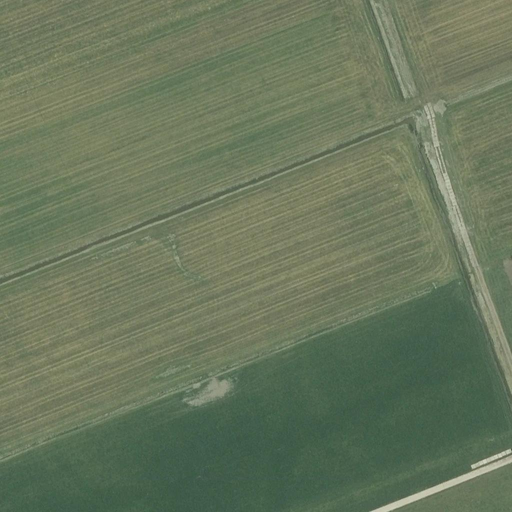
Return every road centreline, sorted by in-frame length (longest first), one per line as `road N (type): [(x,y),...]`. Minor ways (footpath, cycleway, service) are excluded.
road 1 (track): [(511,359),(390,0)]
road 2 (track): [(378,511),(511,457)]
